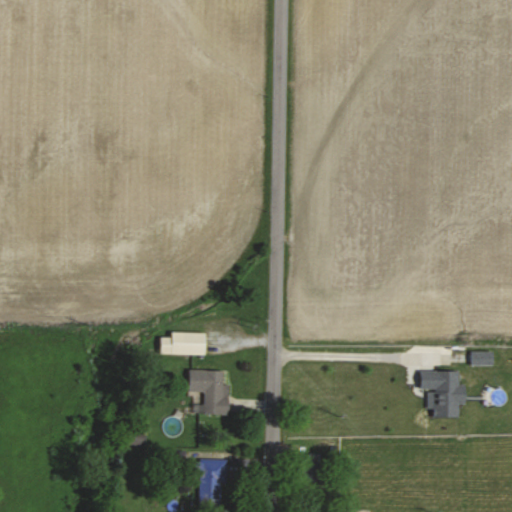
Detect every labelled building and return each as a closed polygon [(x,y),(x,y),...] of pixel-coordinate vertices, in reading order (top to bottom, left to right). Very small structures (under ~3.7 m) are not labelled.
[(157,337),(156,354),(203,355),(203,332),(167,331),(167,337),(157,337)] [(467,365),(490,365),(490,351),(467,351),(467,365)] [(222,371),(186,370),(185,391),(202,392),(201,414),(222,415),(222,395),(228,395),(229,384),(221,384),(222,371)] [(456,371),(416,371),(416,388),(424,388),(424,408),(430,408),(430,417),(456,417),(456,403),(461,403),(461,384),(456,384),(456,371)] [(192,460),(191,480),(198,480),(197,501),(222,501),(223,461),(192,460)]
